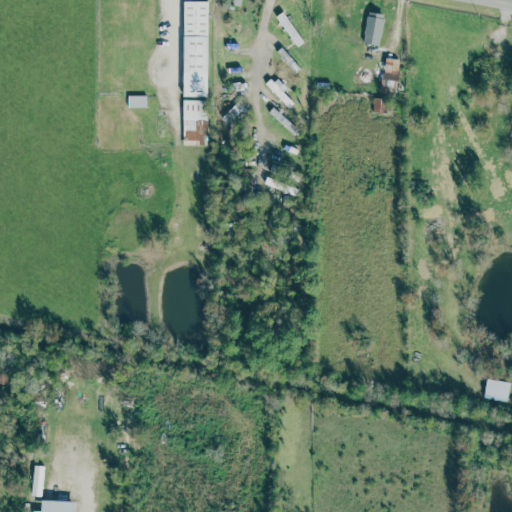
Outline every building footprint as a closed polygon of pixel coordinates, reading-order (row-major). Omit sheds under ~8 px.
[(241,8),(241,0),(226,0),(226,6),(241,8)] [(182,96),(206,97),(207,1),(182,1),(182,96)] [(303,42),(282,12),(275,16),(296,47),(303,42)] [(383,14),(366,12),(363,43),(379,45),(383,14)] [(275,51),(293,73),(299,69),(281,47),(275,51)] [(381,91),(396,91),(397,59),(383,58),(381,91)] [(282,91),(286,88),(275,76),(266,85),(287,108),(293,103),(282,91)] [(128,107),(145,107),(145,96),(128,96),(128,107)] [(182,145),(206,145),(207,100),(182,99),(182,145)] [(220,117),(228,127),(247,111),(239,102),(220,117)] [(267,112),(291,134),(296,128),(272,107),(267,112)] [(73,511),(74,502),(40,500),(40,511),(36,511),(35,511),(73,511)]
